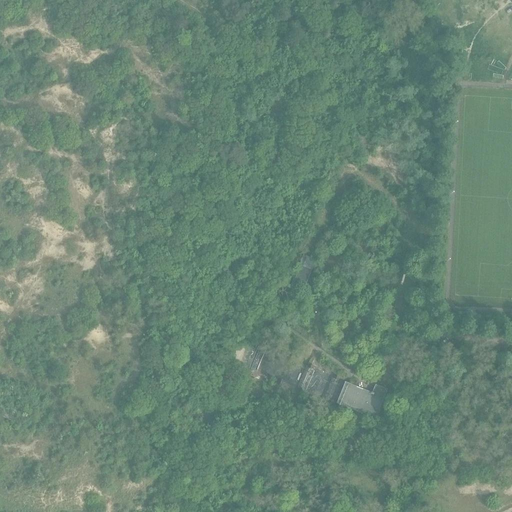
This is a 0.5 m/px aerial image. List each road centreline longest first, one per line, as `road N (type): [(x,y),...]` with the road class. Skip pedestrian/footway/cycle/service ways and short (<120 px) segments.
road 1 (track): [(175,0),(235,23),(329,83),(459,84)]
road 2 (track): [(261,336),(273,318),(360,380),(378,375),(385,358),(439,335)]
road 3 (track): [(511,343),(439,335),(393,285),(377,341)]
